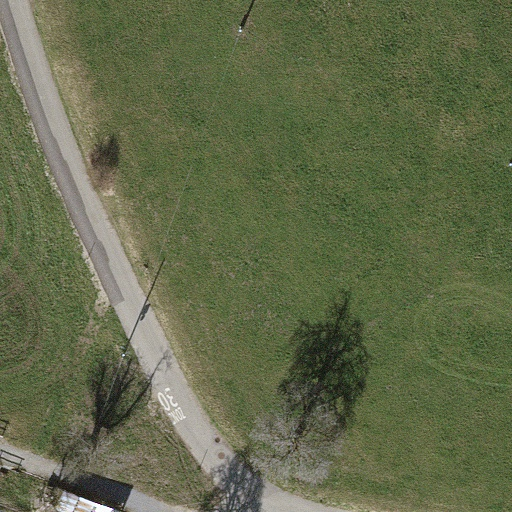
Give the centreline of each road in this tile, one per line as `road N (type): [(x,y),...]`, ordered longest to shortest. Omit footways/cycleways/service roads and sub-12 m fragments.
road 1 (residential): [(288,511),(230,473),(180,407),(86,208),(12,0)]
road 2 (track): [(0,450),(163,511)]
